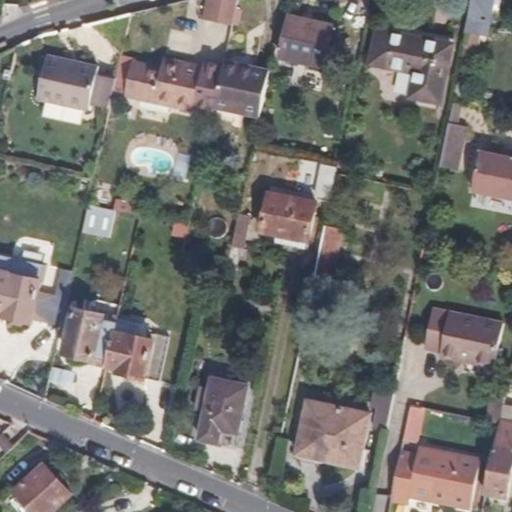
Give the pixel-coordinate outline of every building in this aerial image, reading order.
[(232,29),(237,0),(217,0),(213,25),(232,29)] [(491,0),(473,0),(467,32),(477,34),(479,22),(487,24),(491,0)] [(320,75),(330,31),(288,22),(278,64),(320,75)] [(451,45),(378,30),(372,61),(415,71),(411,95),(440,101),(451,45)] [(477,34),(467,32),(462,55),(472,57),(477,34)] [(46,60),(46,64),(77,71),(78,67),(46,60)] [(126,97),(132,65),(120,62),(116,83),(113,94),(126,97)] [(132,65),(126,97),(194,111),(203,70),(164,62),(162,72),(132,65)] [(89,107),(109,112),(113,94),(116,83),(95,78),(97,71),(78,67),(77,71),(46,64),(37,102),(88,113),(89,107)] [(215,110),(257,119),(267,73),(225,64),(215,110)] [(448,126),(440,167),(458,171),(466,130),(448,126)] [(511,159),(503,158),(482,155),(474,195),(511,201),(511,159)] [(314,200),(330,203),(336,176),(337,168),(321,165),(314,200)] [(306,236),(316,185),(269,176),(259,227),(306,236)] [(139,215),(143,216),(144,206),(114,200),(112,209),(115,210),(139,215)] [(88,203),(83,229),(109,235),(115,210),(112,209),(88,203)] [(252,217),(237,214),(230,247),(245,249),(252,217)] [(326,222),(317,265),(334,269),(343,226),(326,222)] [(226,260),(225,268),(240,271),(245,249),(230,247),(226,260)] [(40,288),(45,263),(1,253),(0,258),(0,307),(7,309),(7,315),(33,320),(33,318),(49,321),(62,324),(74,271),(62,268),(56,292),(40,288)] [(102,318),(116,321),(117,319),(120,304),(96,299),(92,301),(89,308),(104,312),(102,318)] [(109,356),(115,330),(116,321),(102,318),(104,312),(76,306),(66,347),(109,356)] [(450,359),(457,360),(458,355),(470,358),(469,362),(495,367),(505,322),(434,308),(426,348),(451,354),(450,359)] [(116,321),(115,330),(154,338),(155,332),(147,326),(117,319),(116,321)] [(109,356),(107,363),(120,366),(119,370),(160,379),(169,336),(155,332),(154,338),(115,330),(109,356)] [(236,431),(247,382),(211,375),(197,437),(216,441),(220,427),(236,431)] [(501,422),(501,426),(511,428),(511,382),(509,382),(509,385),(507,396),(505,406),(501,422)] [(107,383),(106,399),(128,401),(130,385),(107,383)] [(374,427),(386,429),(395,388),(377,385),(373,406),(378,408),(374,427)] [(493,394),(489,420),(501,422),(505,406),(507,396),(493,394)] [(297,453),(362,466),(372,413),(308,400),(297,453)] [(412,405),(405,440),(420,443),(426,408),(412,405)] [(511,428),(501,426),(487,498),(509,503),(511,484),(511,428)] [(398,468),(393,498),(410,502),(412,495),(434,500),(435,496),(450,499),(449,503),(472,508),(483,460),(421,446),(420,452),(416,472),(398,468)] [(403,449),(398,468),(416,472),(420,452),(403,449)] [(32,511),(44,511),(67,492),(42,463),(12,489),(32,511)]
